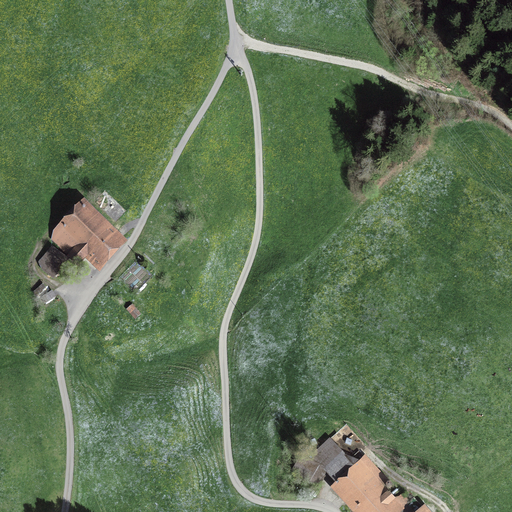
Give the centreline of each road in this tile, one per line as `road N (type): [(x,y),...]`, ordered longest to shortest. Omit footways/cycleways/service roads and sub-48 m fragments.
road 1 (track): [(332,511),(255,499),(230,465),(223,332),(254,245),(260,181),(255,103),(237,40)]
road 2 (track): [(66,511),(73,425),(61,377),(63,342),(123,257),(237,40)]
road 3 (track): [(237,40),(371,68),(418,92),(496,105),(511,120)]
